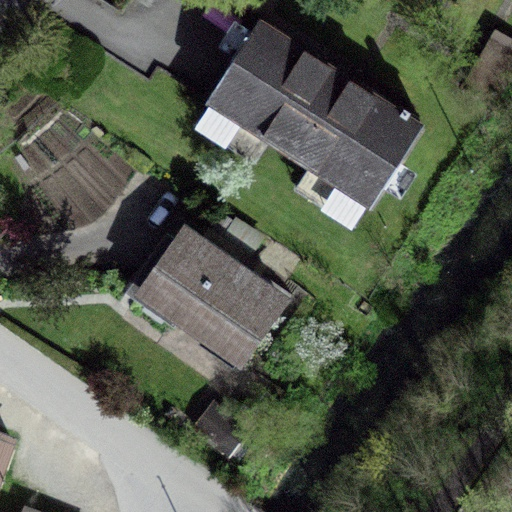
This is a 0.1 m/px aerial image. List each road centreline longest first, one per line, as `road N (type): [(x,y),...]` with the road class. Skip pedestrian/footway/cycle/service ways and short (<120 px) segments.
road 1 (residential): [(0,350),(104,421),(168,487),(239,511)]
road 2 (track): [(511,388),(430,511)]
